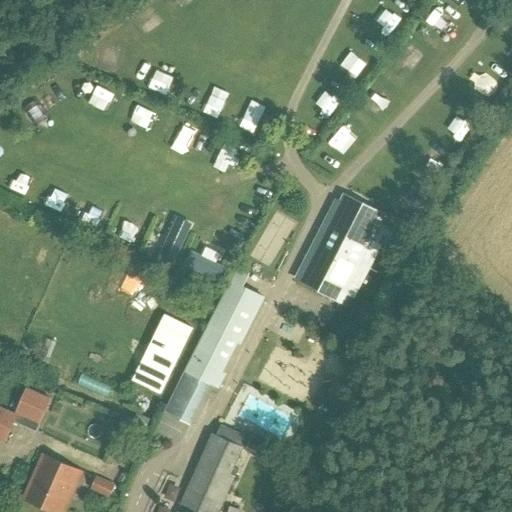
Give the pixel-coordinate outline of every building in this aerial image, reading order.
[(171,0),(183,21),(199,11),(192,0),(171,0)] [(430,27),(448,38),(460,21),(442,9),(430,27)] [(394,11),(380,23),(394,39),(408,28),(394,11)] [(144,47),(158,36),(146,21),(132,32),(144,47)] [(411,50),(402,65),(418,75),(427,60),(411,50)] [(124,70),(123,53),(104,54),(105,70),(124,70)] [(361,85),(375,70),(365,62),(352,77),(361,85)] [(164,74),(156,91),(172,99),(180,82),(164,74)] [(99,102),(121,109),(125,97),(103,90),(99,102)] [(382,91),(369,105),(385,119),(397,104),(382,91)] [(225,123),(233,106),(217,98),(209,116),(225,123)] [(42,127),(54,113),(38,99),(26,113),(42,127)] [(146,108),(136,126),(155,137),(165,119),(146,108)] [(182,146),(196,153),(205,134),(191,127),(182,146)] [(347,133),(335,148),(351,160),(363,145),(347,133)] [(400,255),(409,237),(383,224),(387,215),(343,192),(331,215),(302,271),(356,298),(382,246),(400,255)] [(128,241),(143,249),(160,218),(146,210),(128,241)] [(157,253),(174,261),(192,222),(175,214),(157,253)] [(191,249),(185,262),(223,279),(229,266),(191,249)] [(241,345),(265,299),(243,288),(251,273),(237,266),(164,411),(192,426),(212,384),(219,388),(226,374),(224,373),(238,344),(241,345)] [(199,333),(171,319),(137,382),(167,398),(199,333)] [(27,387),(15,413),(17,414),(14,421),(15,423),(36,432),(51,398),(27,387)] [(14,421),(17,414),(15,413),(0,406),(0,438),(5,441),(14,421)] [(142,438),(150,419),(137,413),(129,432),(142,438)] [(230,475),(243,447),(216,435),(203,463),(200,461),(181,503),(201,511),(219,511),(235,477),(230,475)] [(246,451),(261,459),(270,443),(255,435),(246,451)] [(51,511),(63,511),(81,471),(44,455),(24,500),(51,511)] [(309,463),(297,458),(293,466),(305,471),(309,463)] [(109,498),(115,486),(96,477),(91,490),(109,498)]
